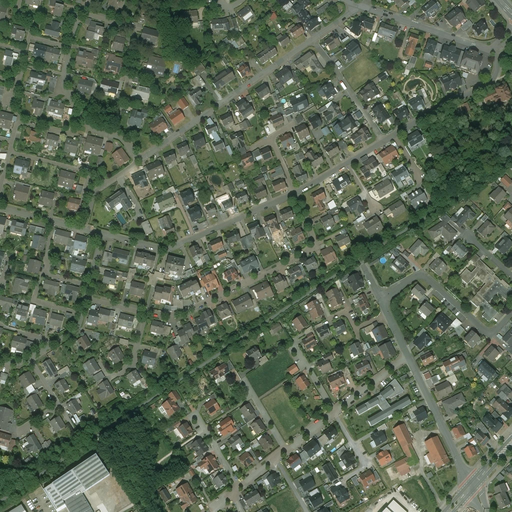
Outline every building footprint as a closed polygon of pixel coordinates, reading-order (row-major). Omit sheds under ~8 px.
[(39,0),(26,0),(25,4),(29,5),(29,4),(33,5),(32,7),(37,9),(39,0)] [(61,3),(51,0),(49,7),(54,8),(53,15),(61,17),(63,7),(60,6),(61,3)] [(124,0),(109,0),(108,5),(109,5),(108,7),(111,8),(111,12),(116,13),(118,7),(117,6),(118,2),(123,4),(124,0)] [(306,0),(301,0),(298,2),(299,5),(293,9),(297,15),(299,14),(304,10),(311,6),(306,0)] [(405,0),(395,0),(394,2),(399,9),(407,3),(405,0)] [(470,0),(466,4),(474,13),(475,12),(484,5),(481,0),(480,0),(470,0)] [(288,1),(282,7),(286,12),(293,6),(288,1)] [(438,10),(431,1),(421,9),(428,18),(430,16),(430,15),(433,13),(434,13),(438,10)] [(327,4),(316,12),(319,16),(330,8),(327,4)] [(248,7),(237,15),(244,24),(254,16),(251,12),(252,12),(248,7)] [(464,19),(457,9),(445,19),(450,26),(453,27),(464,19)] [(312,21),(304,10),(299,14),(302,18),(300,19),(303,24),(305,23),(306,25),(312,21)] [(190,13),(182,14),(183,24),(190,23),(190,22),(198,22),(197,13),(190,13)] [(146,17),(140,15),(138,23),(144,24),(146,17)] [(363,18),(361,18),(360,19),(359,19),(357,24),(356,26),(361,27),(365,28),(371,30),(374,22),(367,20),(368,19),(363,17),(363,18)] [(315,19),(307,25),(311,31),(319,25),(315,19)] [(473,25),(469,20),(460,27),(464,32),(473,25)] [(217,21),(212,22),(213,31),(224,30),(223,21),(217,21)] [(102,25),(91,22),(89,28),(95,29),(94,34),(102,36),(104,30),(104,29),(101,28),(102,25)] [(53,23),(52,28),(46,26),(45,34),(61,38),(62,35),(59,34),(60,30),(58,29),(59,24),(53,23)] [(361,27),(356,26),(357,24),(353,23),(352,26),(351,25),(349,29),(351,29),(350,31),(350,32),(351,33),(355,36),(358,37),(358,36),(359,35),(360,32),(360,31),(361,27)] [(480,24),(479,23),(472,29),(478,36),(487,29),(482,23),(480,24)] [(388,27),(381,25),(378,35),(384,37),(384,36),(388,27)] [(23,28),(13,26),(11,34),(16,35),(15,37),(18,37),(18,40),(23,42),(25,33),(22,32),(23,28)] [(298,26),(290,32),(295,39),(303,33),(298,26)] [(95,29),(89,28),(89,27),(87,32),(86,36),(88,37),(89,40),(93,41),(94,34),(95,29)] [(397,30),(388,27),(384,36),(394,39),(397,30)] [(159,33),(144,29),(141,41),(156,45),(159,33)] [(419,38),(411,35),(408,42),(409,43),(416,45),(419,38)] [(285,36),(278,41),(282,48),(290,43),(285,36)] [(334,36),(325,43),(330,51),(339,44),(338,43),(334,37),(334,36)] [(125,40),(115,38),(114,44),(115,45),(114,49),(122,51),(125,40)] [(436,44),(428,41),(426,49),(425,54),(432,56),(436,44)] [(347,51),(343,55),(349,62),(361,52),(353,42),(345,48),(347,51)] [(416,45),(409,43),(405,55),(412,57),(416,45)] [(47,49),(35,46),(34,52),(33,55),(45,58),(47,49)] [(272,47),(256,57),(261,65),(277,54),(272,47)] [(456,64),(457,62),(460,52),(455,51),(454,48),(451,48),(449,49),(444,47),(441,54),(440,59),(442,59),(446,61),(450,62),(454,63),(456,64)] [(60,51),(47,48),(47,49),(45,58),(44,59),(57,63),(60,51)] [(86,52),(79,50),(77,59),(83,61),(85,53),(85,54),(86,52)] [(13,59),(11,59),(13,53),(5,51),(4,58),(6,58),(5,65),(11,66),(13,59)] [(311,52),(298,61),(303,68),(304,70),(304,71),(305,70),(304,69),(310,65),(315,71),(314,72),(316,75),(323,70),(316,61),(317,61),(311,52)] [(469,54),(464,53),(461,64),(460,66),(459,70),(476,75),(481,59),(476,57),(477,55),(469,52),(469,54)] [(85,54),(85,53),(83,61),(82,66),(88,67),(88,64),(92,65),(94,57),(94,56),(91,55),(85,54)] [(115,58),(110,57),(109,60),(108,59),(106,68),(111,70),(111,72),(119,74),(120,69),(119,69),(121,60),(115,58)] [(417,59),(413,57),(412,59),(411,58),(408,66),(407,65),(405,69),(412,72),(417,59)] [(162,61),(150,58),(147,72),(157,74),(158,72),(164,73),(166,64),(163,64),(164,61),(165,59),(163,58),(162,61)] [(298,61),(294,64),(300,72),(304,70),(303,68),(298,61)] [(201,64),(196,68),(200,74),(206,70),(201,64)] [(245,66),(237,71),(242,78),(250,73),(245,66)] [(286,69),(275,77),(278,82),(278,81),(281,85),(292,78),(289,73),(286,69)] [(232,75),(229,70),(220,76),(226,85),(234,79),(232,75)] [(300,82),(293,70),(289,73),(292,78),(297,85),(300,82)] [(46,78),(31,74),(30,78),(31,79),(30,83),(36,85),(36,86),(37,87),(36,89),(42,91),(43,84),(44,84),(46,78)] [(440,81),(443,86),(445,92),(451,90),(453,91),(455,90),(456,87),(461,85),(456,74),(454,75),(450,77),(446,78),(443,80),(440,81)] [(220,76),(211,82),(214,87),(215,87),(217,91),(226,85),(220,76)] [(87,82),(79,80),(78,86),(77,90),(90,93),(92,84),(87,82)] [(118,85),(102,81),(100,91),(116,95),(117,91),(118,85)] [(147,89),(139,87),(140,85),(137,84),(136,91),(132,90),(130,97),(144,100),(147,89)] [(372,84),(364,89),(364,90),(364,89),(365,90),(367,94),(371,100),(374,97),(375,97),(375,96),(378,94),(378,93),(372,84)] [(329,85),(327,87),(326,86),(323,88),(321,90),(328,100),(336,94),(329,85)] [(270,93),(265,86),(256,92),(261,99),(270,93)] [(321,86),(314,90),(317,95),(319,93),(318,92),(321,90),(323,88),(321,86)] [(505,86),(495,91),(499,99),(501,103),(511,99),(509,95),(511,94),(509,89),(507,90),(505,86)] [(197,89),(189,95),(197,108),(202,104),(199,99),(201,98),(201,97),(203,96),(199,91),(197,89)] [(365,90),(359,94),(362,98),(364,100),(365,102),(367,100),(368,101),(371,100),(367,94),(365,90)] [(499,99),(495,91),(487,94),(491,102),(499,99)] [(398,92),(393,94),(396,99),(398,99),(400,103),(403,101),(398,92)] [(491,102),(487,94),(482,97),(486,105),(491,102)] [(303,97),(297,100),(301,110),(303,110),(303,109),(308,107),(303,97)] [(418,97),(414,100),(414,99),(408,102),(409,103),(408,103),(413,112),(417,110),(424,107),(420,100),(418,97)] [(38,99),(34,98),(31,109),(38,110),(36,116),(41,117),(44,103),(37,101),(38,99)] [(478,98),(471,101),(475,111),(483,107),(478,98)] [(183,99),(177,103),(183,110),(188,106),(183,99)] [(247,103),(245,104),(243,100),(236,105),(240,111),(239,112),(244,119),(254,112),(247,103)] [(297,100),(290,103),(293,109),(295,113),(299,111),(300,111),(301,110),(297,100)] [(475,111),(471,101),(462,105),(467,115),(467,114),(468,114),(475,111)] [(51,102),(50,107),(48,113),(49,113),(54,114),(53,114),(54,115),(55,113),(62,115),(61,118),(65,106),(51,102)] [(169,105),(163,109),(166,113),(172,110),(169,105)] [(335,105),(327,110),(330,114),(325,117),(328,122),(333,118),(333,119),(340,114),(338,110),(338,109),(337,107),(336,107),(335,105)] [(380,105),(371,111),(373,113),(375,117),(384,111),(380,105)] [(325,106),(317,111),(319,114),(327,109),(325,106)] [(282,107),(275,110),(277,115),(279,115),(280,117),(285,115),(283,111),(282,107)] [(403,107),(394,113),(399,121),(408,115),(403,107)] [(455,109),(448,112),(454,126),(458,124),(458,123),(461,122),(455,109)] [(138,112),(133,111),(131,119),(129,120),(128,124),(129,126),(133,127),(134,126),(134,124),(140,126),(142,120),(143,119),(142,118),(143,114),(141,114),(137,113),(138,112)] [(178,111),(176,113),(175,112),(171,114),(172,115),(169,118),(173,125),(183,119),(178,111)] [(384,111),(375,117),(377,119),(379,123),(381,125),(388,120),(390,119),(389,118),(384,111)] [(12,117),(8,116),(5,115),(2,127),(9,129),(13,117),(12,116),(12,117)] [(233,122),(229,115),(220,119),(224,127),(233,122)] [(277,115),(270,119),(272,124),(274,124),(275,127),(276,126),(277,126),(279,126),(279,125),(280,124),(283,123),(280,117),(279,115),(277,115)] [(347,115),(340,119),(342,123),(349,118),(347,115)] [(298,124),(304,120),(301,116),(295,119),(298,124)] [(316,116),(308,121),(313,129),(321,124),(316,116)] [(161,118),(155,122),(161,132),(167,128),(164,124),(161,118)] [(350,119),(346,122),(348,125),(344,128),(346,132),(347,133),(356,127),(353,123),(350,119)] [(247,121),(242,123),(244,128),(245,130),(250,128),(247,121)] [(155,122),(149,126),(154,133),(155,135),(156,135),(161,132),(155,122)] [(340,124),(333,128),(338,136),(346,132),(344,128),(343,127),(340,124)] [(210,126),(205,129),(208,135),(211,134),(214,140),(218,137),(215,132),(217,131),(215,125),(214,125),(210,126)] [(309,135),(303,125),(299,127),(304,137),(309,135)] [(304,137),(299,127),(295,130),(300,140),(304,137)] [(321,131),(324,136),(330,133),(326,127),(321,131)] [(365,128),(358,133),(361,138),(361,137),(364,142),(371,137),(365,128)] [(39,133),(27,129),(25,135),(25,137),(32,139),(31,141),(36,142),(39,133)] [(417,131),(412,134),(413,135),(410,136),(405,139),(411,148),(423,141),(417,131)] [(240,133),(230,138),(234,146),(236,145),(238,150),(244,148),(242,142),(243,140),(240,133)] [(358,133),(352,137),(356,144),(363,140),(364,142),(361,137),(361,138),(358,133)] [(58,138),(48,135),(46,140),(45,145),(56,147),(58,138)] [(201,135),(191,140),(196,151),(200,148),(200,147),(205,144),(201,135)] [(289,135),(287,136),(287,135),(284,136),(284,137),(279,139),(281,144),(283,144),(284,148),(286,147),(287,147),(289,146),(290,145),(293,144),(289,135)] [(95,140),(88,138),(88,137),(84,150),(85,150),(92,151),(92,152),(95,139),(95,140)] [(218,137),(214,140),(216,143),(212,145),(212,144),(212,145),(215,152),(216,152),(224,148),(225,148),(221,140),(221,141),(218,137)] [(102,142),(95,140),(95,139),(92,152),(99,153),(99,154),(103,141),(102,141),(102,142)] [(78,142),(67,140),(64,151),(71,152),(71,151),(76,153),(78,144),(78,142)] [(342,141),(337,144),(342,151),(348,148),(345,143),(344,143),(342,141)] [(113,145),(106,143),(104,152),(110,153),(113,145)] [(185,143),(176,147),(180,156),(186,154),(185,152),(188,150),(185,143)] [(334,145),(329,148),(328,147),(324,150),(329,158),(339,152),(334,145)] [(392,147),(385,151),(391,161),(398,157),(394,151),(392,148),(392,147)] [(258,149),(252,153),(254,159),(261,156),(260,152),(258,149)] [(268,149),(260,152),(263,162),(272,158),(268,149)] [(120,150),(114,155),(118,161),(117,163),(120,167),(129,160),(125,155),(124,156),(120,150)] [(391,161),(385,151),(383,152),(384,152),(379,155),(383,162),(384,164),(387,163),(388,163),(391,161)] [(172,152),(162,156),(166,165),(170,164),(169,162),(175,160),(172,152)] [(240,154),(237,156),(239,160),(240,160),(241,160),(240,158),(246,155),(245,152),(240,154)] [(302,152),(296,155),(298,161),(304,158),(302,152)] [(312,152),(307,155),(309,161),(315,158),(312,152)] [(246,155),(240,158),(241,160),(244,167),(244,166),(252,162),(253,163),(250,156),(247,157),(246,155)] [(315,158),(309,161),(313,168),(322,162),(318,155),(315,158)] [(194,156),(189,158),(193,166),(198,164),(194,156)] [(372,158),(362,164),(364,167),(367,172),(368,172),(377,166),(372,158)] [(28,164),(16,161),(13,172),(25,176),(26,173),(28,164)] [(158,162),(153,164),(152,164),(157,176),(163,173),(164,173),(160,165),(158,161),(158,162)] [(152,165),(146,167),(148,172),(151,179),(151,178),(157,176),(152,164),(152,165)] [(299,166),(293,169),(295,175),(302,173),(299,166)] [(364,167),(360,170),(366,179),(370,177),(368,172),(367,172),(364,167)] [(398,170),(396,172),(390,175),(396,184),(409,176),(404,168),(399,171),(398,170)] [(68,174),(61,172),(62,171),(61,171),(58,184),(59,184),(65,185),(65,186),(68,174)] [(142,172),(131,177),(135,187),(141,184),(142,189),(148,186),(146,182),(147,182),(142,172)] [(295,175),(294,175),(298,184),(307,180),(304,172),(302,173),(295,175)] [(74,175),(68,174),(65,186),(65,185),(71,187),(72,187),(75,175),(74,175)] [(345,176),(332,183),(337,192),(350,184),(345,176)] [(383,183),(374,188),(380,198),(393,190),(387,181),(387,180),(383,183)] [(281,181),(272,185),(275,192),(285,188),(281,181)] [(507,188),(503,184),(500,182),(497,186),(496,187),(498,189),(498,188),(503,193),(507,188)] [(29,189),(16,186),(16,187),(17,188),(17,191),(15,191),(13,199),(14,199),(15,197),(20,198),(20,200),(26,201),(29,189)] [(173,187),(165,190),(167,195),(170,194),(172,198),(175,197),(173,193),(175,192),(173,187)] [(263,189),(260,190),(259,188),(256,190),(256,191),(254,192),(257,200),(266,196),(263,189)] [(503,193),(498,188),(498,189),(494,193),(494,192),(489,198),(493,202),(494,202),(497,205),(500,201),(500,200),(505,195),(503,193)] [(121,190),(105,201),(111,209),(120,202),(123,207),(122,207),(125,212),(132,207),(126,199),(127,199),(121,190)] [(325,198),(321,190),(311,196),(315,203),(316,203),(320,201),(325,198)] [(183,200),(192,196),(189,191),(180,195),(182,198),(183,200)] [(420,191),(419,191),(418,191),(413,193),(420,204),(427,200),(423,194),(422,195),(420,191)] [(54,195),(42,192),(40,199),(41,199),(40,204),(51,207),(53,199),(54,195)] [(244,193),(235,197),(238,205),(248,201),(244,193)] [(413,193),(409,196),(409,197),(408,198),(411,202),(410,203),(413,208),(420,204),(413,193)] [(167,195),(156,200),(160,210),(172,205),(170,200),(172,199),(172,198),(170,194),(167,195)] [(194,202),(192,196),(183,200),(184,203),(185,206),(194,202)] [(80,201),(70,199),(67,208),(77,211),(78,207),(80,201)] [(362,207),(357,199),(347,205),(351,213),(356,210),(359,215),(364,212),(362,207)] [(229,200),(221,204),(224,211),(232,207),(229,200)] [(324,209),(320,201),(316,203),(320,211),(324,209)] [(400,202),(389,209),(391,212),(394,217),(404,211),(400,202)] [(511,208),(507,203),(502,208),(504,211),(506,209),(508,211),(510,210),(511,208)] [(212,205),(206,208),(210,217),(217,214),(214,207),(213,205),(212,205)] [(190,217),(199,213),(197,207),(187,211),(189,214),(190,217)] [(466,208),(457,217),(455,216),(451,220),(459,228),(469,218),(471,220),(475,216),(466,208)] [(289,209),(279,213),(283,221),(293,216),(289,209)] [(511,212),(510,210),(508,211),(503,217),(508,221),(505,223),(511,229),(511,228),(511,212)] [(201,218),(199,213),(190,217),(191,219),(192,222),(201,218)] [(330,215),(320,219),(325,228),(334,223),(330,215)] [(168,216),(158,220),(165,237),(175,233),(172,226),(168,216)] [(273,216),(264,220),(267,228),(272,226),(273,225),(277,224),(273,216)] [(10,221),(0,218),(0,233),(2,234),(1,238),(5,239),(7,233),(3,232),(4,226),(8,227),(10,221)] [(372,222),(371,221),(365,224),(363,225),(365,228),(367,231),(369,230),(372,235),(383,229),(376,219),(372,222)] [(358,223),(354,225),(358,232),(365,228),(363,225),(365,224),(363,220),(358,223)] [(153,232),(148,221),(141,224),(146,235),(153,232)] [(27,225),(13,222),(10,231),(16,233),(24,235),(27,225)] [(442,222),(429,231),(433,238),(432,237),(437,234),(439,233),(439,232),(440,231),(443,234),(442,235),(449,241),(456,234),(445,224),(443,222),(442,222)] [(487,222),(477,232),(483,238),(490,231),(491,232),(494,229),(487,222)] [(256,223),(247,227),(250,235),(251,235),(255,233),(260,231),(259,230),(256,223)] [(261,229),(259,230),(260,231),(255,233),(258,239),(264,236),(261,229)] [(296,232),(295,231),(290,233),(294,242),(298,240),(299,241),(304,239),(300,230),(296,232)] [(70,234),(57,231),(55,239),(58,239),(57,242),(67,244),(68,244),(69,239),(70,234)] [(236,232),(226,237),(229,244),(236,241),(236,243),(240,241),(239,240),(236,232)] [(346,234),(335,239),(339,247),(350,242),(346,234)] [(87,239),(77,236),(74,247),(75,247),(85,250),(87,243),(86,243),(87,239)] [(45,239),(36,237),(33,248),(42,251),(45,239)] [(239,240),(240,241),(243,248),(247,246),(250,244),(250,243),(246,237),(239,240)] [(511,245),(504,238),(503,239),(495,248),(501,254),(505,249),(506,250),(511,245)] [(219,239),(209,244),(213,252),(223,247),(219,239)] [(330,240),(324,243),(327,249),(330,248),(331,249),(334,247),(330,240)] [(418,240),(408,251),(414,257),(420,251),(424,254),(428,250),(418,240)] [(452,248),(451,249),(461,258),(468,251),(458,241),(452,248)] [(197,246),(189,250),(193,258),(196,257),(197,258),(198,258),(201,256),(201,255),(203,254),(201,249),(199,250),(197,246)] [(330,248),(327,249),(327,250),(321,253),(325,262),(329,260),(330,261),(330,262),(336,259),(331,249),(330,248)] [(127,253),(114,249),(112,257),(126,260),(127,253)] [(400,253),(395,249),(391,252),(396,257),(400,253)] [(150,255),(141,253),(141,254),(137,253),(134,264),(142,266),(143,265),(146,266),(146,267),(153,268),(155,258),(149,256),(150,255)] [(475,255),(470,260),(475,264),(480,259),(475,255)] [(408,265),(398,256),(393,263),(399,268),(398,269),(401,273),(408,265)] [(185,261),(168,257),(164,273),(181,277),(185,261)] [(254,258),(253,257),(240,264),(240,263),(239,264),(240,265),(244,273),(245,274),(245,273),(249,271),(250,271),(254,269),(257,267),(258,267),(258,266),(254,258)] [(313,258),(303,263),(308,272),(317,267),(318,267),(315,263),(313,258)] [(75,260),(73,259),(71,269),(77,271),(77,272),(83,273),(86,262),(75,260)] [(436,261),(429,268),(438,276),(446,267),(437,259),(436,261)] [(41,263),(31,261),(28,272),(38,275),(41,263)] [(235,262),(231,264),(233,269),(234,269),(235,272),(239,270),(237,267),(235,262)] [(471,273),(466,269),(459,278),(467,285),(477,275),(486,284),(477,294),(481,298),(498,280),(490,273),(491,272),(481,263),(471,273)] [(294,269),(292,270),(288,272),(292,280),(293,279),(295,278),(301,275),(300,272),(297,267),(297,268),(296,268),(296,269),(294,269)] [(193,268),(185,272),(187,277),(196,273),(193,268)] [(233,269),(224,274),(225,276),(224,279),(227,280),(228,282),(238,277),(235,272),(234,269),(233,269)] [(114,275),(105,273),(102,282),(114,285),(116,277),(121,278),(123,273),(115,271),(114,275)] [(348,274),(340,279),(343,283),(348,279),(350,278),(348,274)] [(350,278),(348,279),(349,282),(348,283),(348,284),(349,287),(350,287),(352,287),(354,291),(363,287),(357,274),(350,278)] [(214,275),(208,278),(214,291),(220,288),(217,281),(214,275)] [(279,276),(272,280),(277,290),(281,288),(282,288),(283,289),(287,287),(284,279),(283,279),(281,280),(279,276)] [(209,294),(214,291),(208,278),(202,280),(209,294)] [(23,282),(15,280),(12,293),(20,295),(21,290),(26,291),(28,285),(23,284),(23,282)] [(498,280),(481,298),(477,294),(473,298),(480,304),(481,303),(483,304),(485,301),(487,304),(492,299),(491,297),(497,291),(508,301),(511,298),(511,297),(511,290),(510,289),(509,290),(506,287),(507,286),(502,281),(501,283),(498,280)] [(58,284),(45,281),(43,289),(48,290),(47,294),(55,296),(58,284)] [(191,281),(181,286),(182,288),(179,290),(183,299),(187,297),(188,298),(196,293),(196,292),(200,291),(200,290),(199,289),(196,281),(192,283),(191,281)] [(144,286),(132,283),(130,293),(136,295),(136,294),(141,295),(144,286)] [(260,286),(256,286),(255,288),(256,289),(250,291),(254,299),(255,301),(265,295),(265,296),(266,296),(266,297),(267,297),(268,297),(269,297),(270,297),(273,296),(266,283),(260,286)] [(78,289),(67,286),(65,292),(65,295),(71,297),(69,301),(74,303),(78,289)] [(425,293),(417,286),(412,292),(419,300),(422,297),(425,293)] [(163,290),(156,288),(153,299),(160,301),(161,299),(163,290)] [(171,290),(164,288),(163,290),(161,299),(168,301),(171,290)] [(335,289),(328,293),(329,296),(327,296),(329,300),(329,301),(339,296),(338,293),(337,293),(335,289)] [(359,297),(358,297),(361,302),(358,303),(358,304),(362,312),(369,308),(367,304),(368,303),(363,295),(359,297)] [(339,296),(329,301),(331,305),(332,304),(334,307),(342,303),(340,299),(341,299),(339,296)] [(12,300),(0,298),(0,297),(0,305),(4,306),(3,311),(9,312),(12,300)] [(248,297),(241,300),(241,299),(232,303),(237,313),(252,306),(252,305),(250,301),(248,297)] [(358,297),(356,298),(356,299),(352,301),(354,306),(358,304),(358,303),(361,302),(358,297)] [(425,299),(421,303),(424,306),(425,304),(429,300),(426,297),(425,299)] [(480,304),(473,298),(470,301),(477,308),(479,306),(486,312),(487,313),(486,314),(492,319),(497,313),(487,304),(485,301),(483,304),(481,303),(480,304)] [(508,301),(502,308),(504,310),(511,301),(511,299),(511,298),(508,301)] [(314,302),(313,301),(310,303),(310,304),(308,305),(310,307),(308,308),(310,312),(309,312),(309,313),(320,307),(319,305),(318,305),(316,301),(314,302)] [(226,304),(217,308),(219,313),(218,313),(218,314),(219,316),(220,317),(224,315),(225,316),(226,317),(230,315),(228,309),(226,304)] [(431,309),(425,304),(424,306),(419,312),(421,314),(422,313),(427,318),(434,311),(431,309)] [(29,309),(18,306),(16,316),(26,319),(29,309)] [(320,307),(309,313),(311,317),(313,316),(314,319),(322,315),(320,311),(321,311),(320,307)] [(47,313),(36,311),(33,319),(37,320),(36,323),(43,325),(47,313)] [(100,313),(91,311),(87,324),(96,327),(100,313)] [(110,313),(100,311),(100,313),(98,321),(108,323),(109,317),(110,313)] [(209,311),(201,315),(202,317),(207,326),(214,323),(212,317),(209,311)] [(492,319),(486,314),(487,313),(486,312),(482,316),(489,322),(492,319)] [(63,317),(52,314),(50,325),(61,327),(63,317)] [(451,324),(440,314),(431,323),(442,333),(451,324)] [(133,318),(120,315),(118,324),(122,325),(121,326),(131,328),(133,318)] [(202,317),(195,321),(198,327),(200,333),(208,329),(207,326),(202,317)] [(300,317),(294,321),(295,324),(299,331),(307,326),(300,317)] [(455,320),(451,324),(451,325),(450,327),(453,330),(461,325),(455,320)] [(164,325),(152,322),(150,331),(162,334),(164,326),(164,325)] [(341,322),(336,324),(336,325),(333,326),(337,335),(342,333),(341,332),(346,330),(344,325),(343,326),(341,322)] [(189,324),(182,327),(184,330),(187,338),(188,338),(194,335),(192,330),(189,324)] [(276,335),(284,331),(279,324),(272,328),(276,335)] [(372,325),(364,329),(367,334),(372,332),(375,330),(372,325)] [(171,328),(164,326),(162,334),(169,336),(171,328)] [(382,326),(375,330),(372,332),(377,342),(387,337),(382,326)] [(459,326),(454,329),(458,337),(464,331),(459,326)] [(311,327),(303,332),(306,336),(313,331),(311,328),(311,327)] [(324,327),(316,330),(319,337),(322,336),(323,338),(329,335),(328,331),(327,331),(325,327),(324,327)] [(417,336),(420,338),(424,334),(426,332),(423,329),(417,336)] [(184,330),(177,333),(178,336),(181,342),(182,344),(189,341),(188,338),(187,338),(184,330)] [(511,330),(503,340),(511,347),(511,345),(511,330)] [(313,331),(306,336),(308,339),(311,338),(315,336),(313,331)] [(472,332),(464,341),(467,344),(467,345),(471,349),(480,339),(472,332)] [(420,338),(414,344),(420,350),(425,344),(426,346),(431,341),(429,340),(430,339),(424,334),(420,338)] [(26,340),(14,337),(11,347),(16,348),(23,350),(24,348),(26,341),(26,340)] [(77,341),(75,342),(81,352),(91,346),(85,337),(77,341)] [(308,339),(306,341),(305,340),(302,342),(306,350),(310,348),(312,348),(312,347),(316,345),(311,338),(308,339)] [(389,343),(379,348),(385,360),(395,355),(389,343)] [(358,344),(354,346),(353,345),(350,347),(353,354),(354,353),(356,354),(357,355),(362,353),(359,345),(358,344)] [(176,346),(168,349),(173,359),(180,355),(176,346)] [(160,349),(151,347),(150,353),(155,354),(154,356),(155,356),(158,357),(160,349)] [(492,347),(485,355),(491,361),(492,360),(493,360),(495,358),(495,357),(498,353),(496,350),(492,347)] [(504,352),(499,347),(496,350),(498,353),(500,355),(504,352)] [(118,348),(109,354),(109,355),(109,357),(111,357),(115,364),(124,359),(118,348)] [(255,348),(246,354),(251,362),(260,355),(255,348)] [(150,353),(145,352),(142,363),(153,365),(155,356),(154,356),(155,354),(150,353)] [(330,353),(322,357),(324,360),(326,359),(327,362),(333,359),(330,353)] [(425,356),(420,358),(420,359),(424,366),(426,365),(427,366),(429,365),(428,364),(433,362),(432,359),(434,359),(431,353),(425,356)] [(265,356),(259,360),(260,362),(259,363),(261,366),(268,361),(265,356)] [(456,358),(443,364),(446,372),(451,370),(452,372),(465,366),(461,357),(457,360),(456,358)] [(93,359),(85,364),(92,374),(99,370),(93,359)] [(324,360),(320,362),(321,363),(317,365),(318,366),(317,367),(319,371),(320,370),(322,374),(327,371),(327,370),(330,368),(327,362),(326,359),(324,360)] [(49,360),(42,364),(50,378),(57,373),(49,360)] [(365,362),(355,367),(358,372),(360,371),(361,374),(370,370),(368,366),(367,366),(367,364),(366,362),(365,362)] [(490,368),(485,363),(478,370),(484,375),(490,368)] [(224,364),(209,373),(211,376),(211,377),(211,378),(212,378),(214,381),(219,378),(220,379),(224,376),(224,375),(227,373),(228,372),(229,372),(224,364)] [(296,366),(288,371),(292,377),(300,371),(296,366)] [(67,367),(58,372),(60,375),(66,372),(69,370),(67,367)] [(346,367),(340,370),(344,377),(350,374),(346,367)] [(496,373),(490,368),(484,375),(489,381),(496,373)] [(101,371),(93,377),(97,383),(105,377),(101,371)] [(136,371),(127,376),(132,385),(139,381),(141,380),(140,379),(136,371)] [(429,372),(423,375),(425,380),(431,378),(429,372)] [(340,373),(328,380),(331,385),(332,385),(334,388),(337,386),(338,387),(344,384),(342,379),(343,379),(340,373)] [(29,374),(21,379),(26,389),(32,385),(35,383),(29,374)] [(299,374),(292,379),(294,383),(296,382),(296,381),(301,377),(299,374)] [(454,375),(447,378),(449,384),(457,380),(454,375)] [(301,377),(296,381),(296,382),(301,389),(303,387),(306,388),(309,385),(303,376),(301,377)] [(436,376),(430,379),(433,385),(439,382),(436,376)] [(63,379),(55,385),(61,394),(65,391),(65,390),(69,388),(63,379)] [(384,389),(385,390),(390,396),(388,397),(390,399),(404,391),(395,379),(384,389)] [(104,383),(99,386),(102,392),(99,394),(102,399),(113,393),(106,382),(104,383)] [(447,383),(435,389),(436,389),(440,398),(439,398),(440,398),(452,392),(447,383)] [(32,385),(26,389),(29,394),(31,393),(35,391),(32,385)] [(385,400),(388,397),(390,396),(385,390),(379,395),(380,396),(384,401),(385,400)] [(174,392),(168,396),(171,399),(173,403),(174,403),(179,399),(174,392)] [(214,393),(209,397),(212,401),(213,400),(214,401),(217,399),(214,393)] [(33,396),(27,399),(30,405),(29,406),(28,408),(30,411),(31,411),(42,405),(35,394),(33,396)] [(461,394),(442,403),(449,417),(454,415),(454,414),(453,411),(451,412),(449,407),(452,406),(453,407),(455,408),(467,402),(465,399),(464,400),(461,394)] [(379,404),(384,401),(380,396),(361,407),(359,408),(356,410),(359,416),(377,405),(379,404)] [(173,403),(171,399),(168,401),(169,402),(162,406),(166,411),(165,411),(165,412),(166,414),(167,414),(169,416),(178,410),(178,409),(176,406),(174,403),(173,403)] [(405,399),(390,408),(382,412),(370,419),(371,420),(368,422),(371,427),(411,404),(408,399),(405,401),(405,399)] [(508,407),(499,399),(494,405),(503,413),(508,407)] [(69,404),(67,405),(73,415),(81,410),(75,400),(69,404)] [(212,401),(204,406),(210,414),(213,411),(215,412),(219,409),(214,401),(213,400),(212,401)] [(390,408),(385,400),(384,401),(379,404),(377,405),(382,412),(390,408)] [(248,404),(240,410),(243,415),(244,414),(246,417),(253,413),(254,412),(248,404)] [(151,414),(157,410),(154,405),(148,408),(151,414)] [(415,406),(407,411),(409,415),(413,413),(417,411),(415,406)] [(503,413),(502,414),(508,419),(511,415),(511,410),(508,407),(503,413)] [(12,412),(0,408),(0,409),(0,426),(1,426),(5,428),(7,423),(9,417),(10,417),(12,412)] [(417,411),(413,413),(417,422),(427,417),(422,408),(417,411)] [(253,413),(246,417),(249,422),(246,424),(256,417),(253,413)] [(74,415),(77,423),(86,419),(85,415),(77,418),(76,414),(74,415)] [(490,414),(483,422),(494,431),(501,423),(490,414)] [(65,427),(59,417),(50,423),(56,432),(65,427)] [(256,417),(246,424),(249,427),(251,426),(251,425),(256,422),(254,419),(256,417)] [(228,418),(219,425),(221,428),(218,429),(223,437),(230,432),(233,430),(231,427),(233,425),(228,418)] [(256,422),(251,425),(251,426),(257,434),(264,429),(262,426),(262,425),(261,424),(260,424),(260,423),(260,422),(259,420),(256,422)] [(488,432),(480,421),(476,426),(481,431),(480,432),(484,435),(485,436),(488,432)] [(11,425),(7,423),(5,428),(1,426),(0,430),(9,432),(11,425)] [(187,424),(178,429),(180,434),(180,435),(180,436),(181,437),(182,438),(183,438),(184,438),(192,432),(187,424)] [(412,443),(403,425),(393,430),(404,453),(411,449),(409,444),(412,443)] [(461,426),(453,430),(457,439),(463,436),(465,435),(461,426)] [(331,427),(323,433),(324,435),(329,441),(338,435),(331,427)] [(381,431),(371,437),(377,447),(387,441),(381,431)] [(484,435),(480,432),(475,437),(479,440),(478,442),(484,447),(490,441),(485,436),(484,435)] [(11,437),(3,435),(0,445),(8,447),(11,437)] [(34,438),(33,435),(32,436),(26,439),(29,444),(25,447),(29,453),(33,450),(34,452),(41,448),(34,438)] [(329,441),(324,435),(318,440),(322,448),(328,443),(327,442),(329,441)] [(234,438),(233,438),(230,440),(231,440),(228,442),(234,450),(236,448),(237,449),(240,447),(239,446),(242,444),(236,436),(234,438)] [(267,436),(259,441),(264,449),(266,447),(270,448),(272,446),(272,445),(270,442),(271,441),(269,439),(267,436)] [(436,437),(424,443),(430,453),(431,456),(432,459),(434,462),(437,468),(449,462),(436,437)] [(192,453),(205,444),(204,445),(203,443),(200,439),(194,444),(191,446),(195,451),(192,453)] [(255,440),(248,444),(250,448),(258,443),(255,440)] [(320,450),(321,452),(324,450),(322,448),(318,440),(314,442),(320,450)] [(313,441),(308,445),(315,454),(320,450),(314,442),(313,441)] [(50,448),(46,442),(42,445),(45,451),(50,448)] [(195,451),(199,457),(202,455),(208,451),(205,447),(205,446),(204,445),(205,444),(192,453),(192,454),(195,451)] [(308,445),(303,449),(304,451),(310,458),(315,454),(308,445)] [(472,446),(465,450),(469,459),(477,455),(472,446)] [(411,449),(404,453),(407,458),(409,463),(416,459),(411,449)] [(256,457),(251,450),(247,453),(252,460),(256,457)] [(387,450),(376,457),(383,468),(393,461),(387,450)] [(310,458),(304,451),(301,453),(306,461),(310,458)] [(247,453),(246,453),(242,456),(243,457),(239,460),(240,460),(240,462),(241,463),(242,464),(245,467),(253,461),(252,460),(247,453)] [(301,453),(297,457),(301,463),(302,464),(306,461),(301,453)] [(357,465),(351,454),(341,459),(348,470),(357,465)] [(96,455),(43,490),(56,511),(65,505),(63,502),(80,491),(82,494),(109,475),(96,455)] [(290,460),(287,462),(292,470),(301,463),(297,457),(295,455),(292,458),(292,457),(289,459),(290,460)] [(202,462),(197,465),(198,465),(201,470),(203,468),(204,469),(206,468),(209,473),(218,467),(211,456),(202,462)] [(407,458),(394,465),(398,473),(411,466),(409,463),(407,458)] [(335,479),(329,468),(320,474),(326,484),(335,479)] [(210,476),(213,481),(220,476),(217,471),(210,476)] [(370,471),(359,477),(366,488),(377,482),(370,471)] [(263,481),(267,479),(271,476),(268,472),(261,478),(263,481)] [(271,476),(267,479),(272,487),(280,483),(278,480),(279,479),(277,477),(276,477),(275,474),(271,476)] [(223,478),(221,475),(220,476),(213,481),(215,485),(217,485),(220,489),(223,486),(223,485),(227,482),(225,480),(226,480),(224,477),(223,478)] [(310,478),(299,485),(304,494),(315,487),(310,478)] [(187,484),(176,490),(176,491),(178,494),(181,498),(187,495),(187,496),(192,493),(193,493),(187,484)] [(504,484),(495,488),(498,496),(504,493),(507,492),(504,484)] [(350,501),(344,490),(341,491),(338,486),(329,491),(333,498),(335,497),(336,498),(335,499),(337,503),(339,502),(341,506),(350,501)] [(165,490),(159,493),(165,503),(171,500),(165,490)] [(80,491),(63,502),(65,505),(69,511),(92,511),(82,494),(80,491)] [(256,491),(253,493),(252,491),(249,494),(255,504),(258,502),(258,501),(261,499),(256,491)] [(187,495),(181,498),(184,503),(180,506),(182,509),(186,507),(186,508),(197,501),(192,493),(187,496),(187,495)] [(504,493),(498,496),(495,497),(501,509),(510,505),(504,493)] [(255,504),(249,494),(245,496),(246,497),(243,499),(248,507),(251,505),(251,506),(255,504)] [(318,495),(307,501),(312,510),(323,504),(318,495)] [(128,499),(118,504),(120,509),(130,504),(128,499)] [(405,511),(393,501),(383,511),(405,511)]
